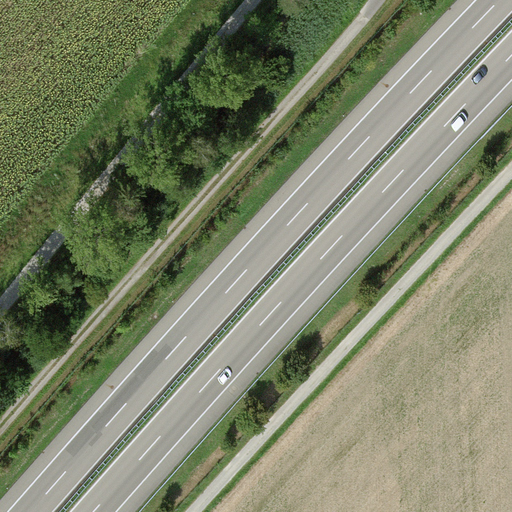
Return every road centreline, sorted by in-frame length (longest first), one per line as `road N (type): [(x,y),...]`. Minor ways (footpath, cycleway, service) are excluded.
road 1 (motorway): [(501,0),(32,511)]
road 2 (motorway): [(95,511),(511,58)]
road 3 (track): [(380,0),(0,430)]
road 4 (track): [(195,511),(511,174)]
road 5 (track): [(253,0),(0,306)]
